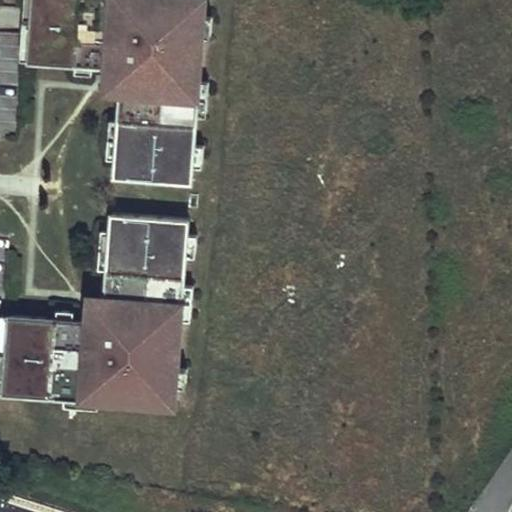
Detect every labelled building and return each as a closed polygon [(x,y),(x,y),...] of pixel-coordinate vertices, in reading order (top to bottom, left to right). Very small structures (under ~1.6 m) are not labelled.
[(22,34),(20,62),(29,63),(33,0),(25,0),(23,20),(22,34)] [(33,0),(29,63),(75,66),(92,68),(105,69),(109,69),(121,83),(120,95),(118,122),(115,161),(114,178),(191,185),(192,169),(194,148),(196,118),(199,84),(203,38),(204,19),(206,0),(33,0)] [(211,39),(212,19),(204,19),(203,38),(211,39)] [(75,66),(74,75),(92,76),(92,68),(75,66)] [(112,86),(112,94),(120,95),(121,83),(109,69),(105,69),(104,77),(112,86)] [(206,119),(208,85),(199,84),(196,118),(206,119)] [(110,122),(106,161),(115,161),(118,122),(110,122)] [(202,170),(203,149),(194,148),(192,169),(202,170)] [(8,317),(2,394),(63,399),(97,402),(173,408),(175,388),(176,371),(180,322),(183,288),(185,259),(187,237),(188,222),(111,216),(109,233),(106,272),(104,299),(103,311),(89,323),(84,323),(72,322),(55,320),(8,317)] [(101,232),(97,271),(106,272),(109,233),(101,232)] [(194,260),(196,238),(187,237),(185,259),(194,260)] [(189,323),(192,289),(183,288),(180,322),(189,323)] [(95,306),(85,314),(84,323),(89,323),(103,311),(104,299),(95,298),(95,306)] [(73,313),(56,312),(55,320),(72,322),(73,313)] [(8,317),(0,316),(0,393),(2,394),(8,317)] [(184,389),(185,371),(176,371),(175,388),(184,389)] [(62,408),(96,411),(97,402),(63,399),(62,408)]
